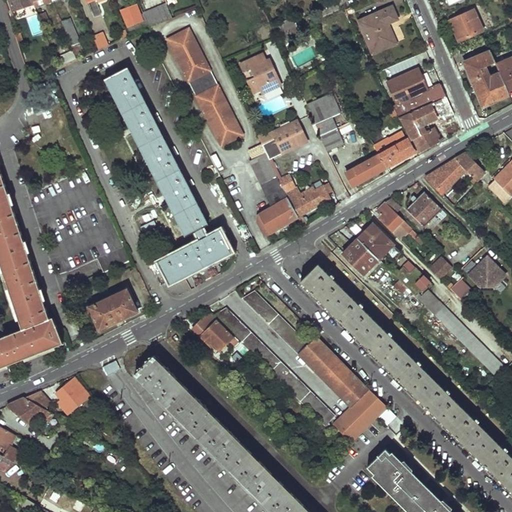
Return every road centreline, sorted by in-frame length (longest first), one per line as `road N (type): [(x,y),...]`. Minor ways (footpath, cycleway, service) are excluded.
road 1 (residential): [(266,260),(511,508)]
road 2 (residential): [(0,395),(152,326),(266,260)]
road 3 (residential): [(266,260),(474,135)]
road 4 (unknown): [(226,292),(340,407)]
road 5 (residential): [(416,0),(474,135)]
